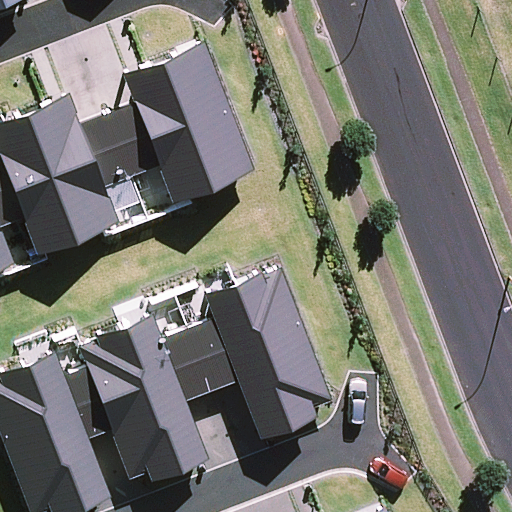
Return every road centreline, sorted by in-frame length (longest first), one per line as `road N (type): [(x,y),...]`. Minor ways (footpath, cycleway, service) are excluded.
road 1 (tertiary): [(361,0),(511,402)]
road 2 (residential): [(162,511),(347,440)]
